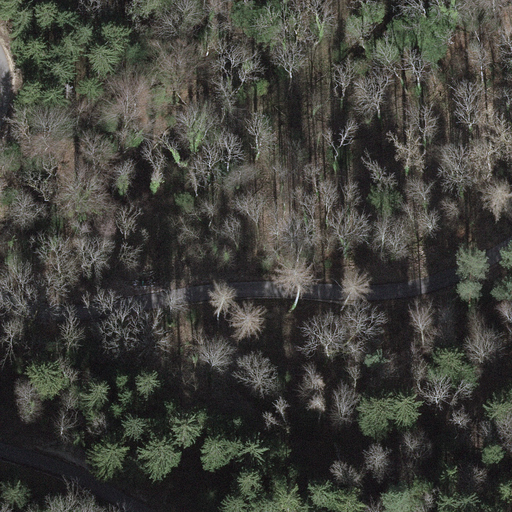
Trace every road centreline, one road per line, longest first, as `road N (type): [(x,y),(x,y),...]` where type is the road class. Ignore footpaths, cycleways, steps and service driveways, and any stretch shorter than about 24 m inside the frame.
road 1 (track): [(0,294),(72,314),(286,286),(398,291),(481,263),(511,241)]
road 2 (track): [(149,511),(70,469),(0,446)]
